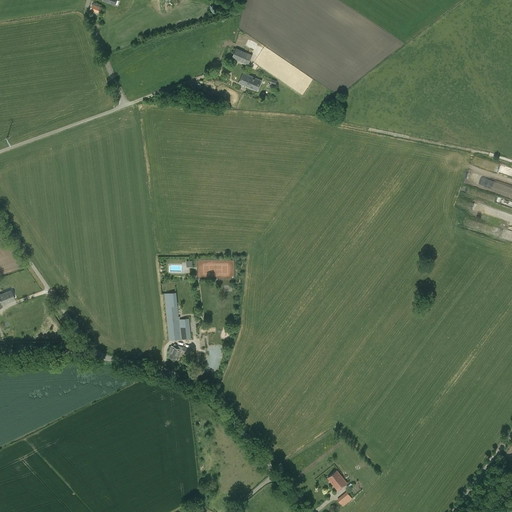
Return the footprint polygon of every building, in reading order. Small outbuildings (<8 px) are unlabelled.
[(99,13),(101,8),(92,5),(90,10),(99,13)] [(236,48),(232,57),(248,64),(252,55),(236,48)] [(257,91),(262,80),(243,73),(239,83),(257,91)] [(2,305),(14,299),(10,290),(0,294),(0,307),(2,306),(2,305)] [(183,339),(191,338),(189,318),(179,319),(179,324),(176,292),(164,293),(169,340),(181,339),(180,333),(182,333),(183,339)] [(177,358),(181,350),(171,346),(168,353),(170,353),(169,356),(175,359),(176,358),(177,358)] [(191,349),(184,346),(181,352),(188,355),(191,349)] [(338,490),(347,483),(337,470),(327,478),(331,482),(338,490)] [(343,506),(352,498),(346,491),(337,499),(343,506)]
